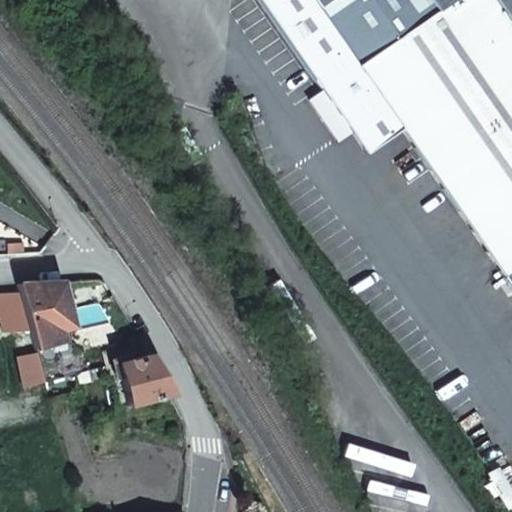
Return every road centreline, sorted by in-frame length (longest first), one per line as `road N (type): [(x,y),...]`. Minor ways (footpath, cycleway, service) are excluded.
road 1 (residential): [(207,0),(219,156),(233,221),(300,332),(431,511)]
road 2 (unknown): [(212,64),(268,105),(476,369),(511,393)]
road 3 (residential): [(200,511),(206,447),(148,322),(104,266)]
road 4 (residential): [(104,266),(0,129)]
